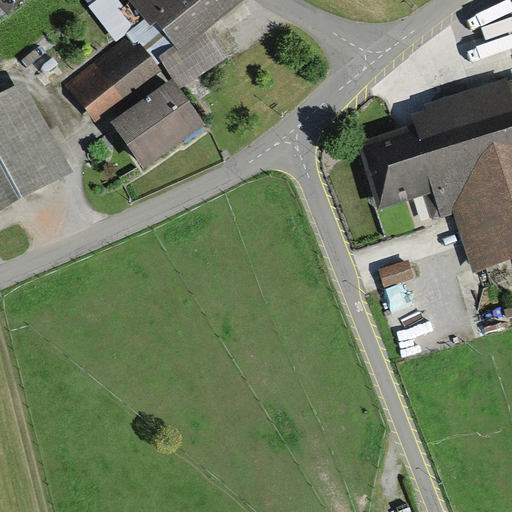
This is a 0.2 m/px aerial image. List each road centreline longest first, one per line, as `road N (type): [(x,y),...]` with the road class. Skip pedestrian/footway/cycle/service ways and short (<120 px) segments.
road 1 (unclassified): [(436,511),(290,137)]
road 2 (residential): [(0,275),(290,137)]
